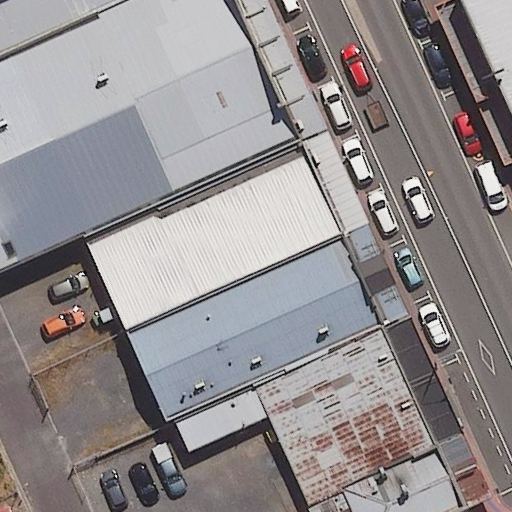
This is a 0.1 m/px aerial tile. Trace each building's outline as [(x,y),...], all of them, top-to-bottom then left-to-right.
[(296,142),(231,0),(133,0),(0,60),(0,275),(79,239),(296,142)] [(0,0),(0,60),(133,0),(0,0)] [(511,0),(454,0),(452,1),(511,132),(511,0)] [(341,240),(296,142),(79,239),(123,336),(341,240)] [(382,331),(341,240),(123,336),(164,428),(250,390),(382,331)] [(463,511),(382,331),(250,390),(305,511),(463,511)]
